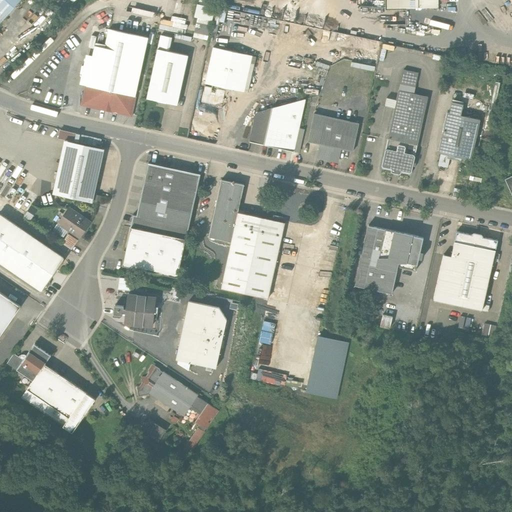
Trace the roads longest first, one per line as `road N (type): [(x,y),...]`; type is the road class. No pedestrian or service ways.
road 1 (unclassified): [(511,219),(133,136)]
road 2 (unclassified): [(133,136),(113,221),(68,317)]
road 3 (unclassified): [(133,136),(0,99)]
